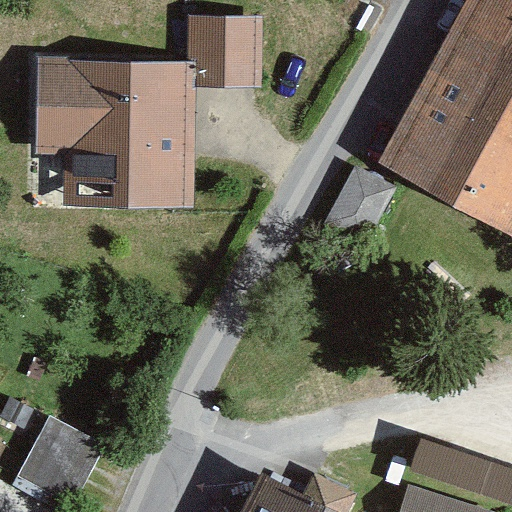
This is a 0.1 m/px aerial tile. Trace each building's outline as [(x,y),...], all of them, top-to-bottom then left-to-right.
[(511,4),(503,0),(494,0),(387,190),(511,261),(511,4)] [(260,20),(195,19),(195,82),(259,82),(260,20)] [(188,67),(40,65),(38,148),(66,149),(66,201),(186,203),(188,67)] [(49,407),(15,478),(74,505),(107,435),(49,407)] [(511,497),(511,460),(424,433),(413,466),(511,497)] [(403,511),(337,511),(259,475),(241,511),(462,511),(414,489),(403,511)]
